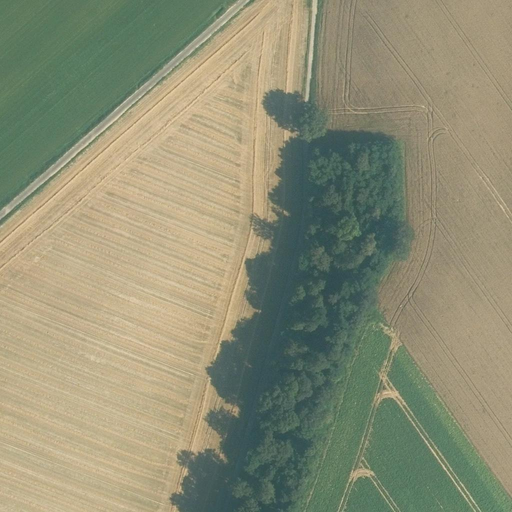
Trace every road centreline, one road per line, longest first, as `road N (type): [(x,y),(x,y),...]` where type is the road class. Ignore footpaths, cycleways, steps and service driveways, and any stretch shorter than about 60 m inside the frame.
road 1 (unclassified): [(223,511),(295,250),(314,0)]
road 2 (unclassified): [(0,216),(245,0)]
